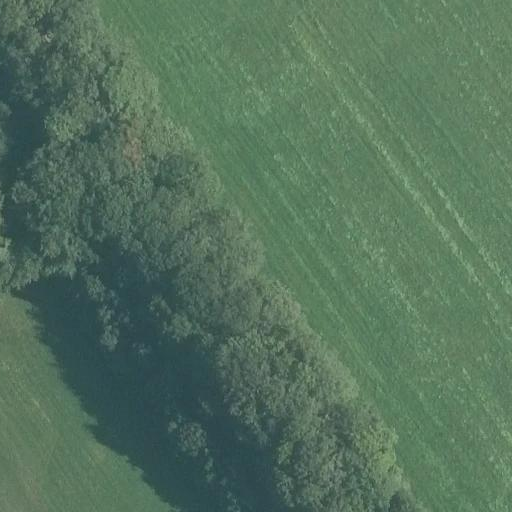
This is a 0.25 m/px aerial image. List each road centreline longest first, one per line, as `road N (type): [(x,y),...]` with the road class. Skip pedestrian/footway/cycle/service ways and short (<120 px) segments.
road 1 (unclassified): [(348,511),(0,3)]
road 2 (track): [(107,159),(0,223)]
